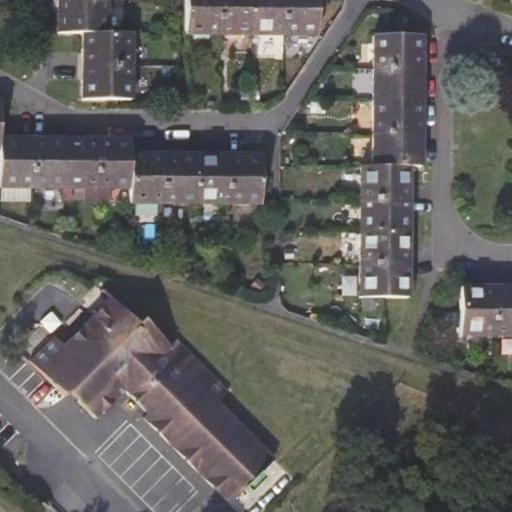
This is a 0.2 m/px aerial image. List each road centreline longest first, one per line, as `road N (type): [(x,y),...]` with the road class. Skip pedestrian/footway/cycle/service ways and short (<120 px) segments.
road 1 (residential): [(372,0),(303,107),(273,120),(90,119),(0,85)]
road 2 (residential): [(453,6),(452,237),(469,255),(511,257)]
